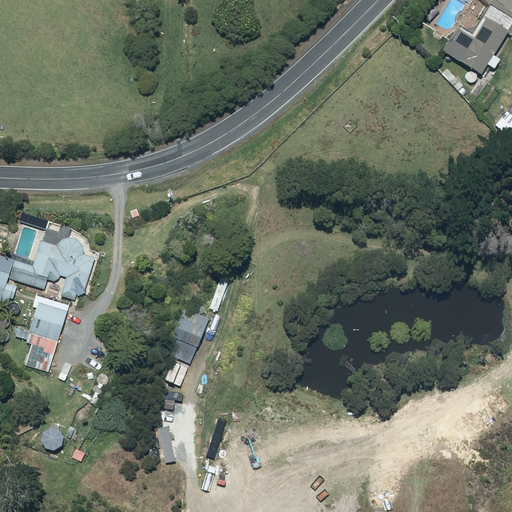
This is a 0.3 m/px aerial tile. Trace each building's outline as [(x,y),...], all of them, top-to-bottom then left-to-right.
[(448,0),(432,0),(425,11),(437,18),(448,0)] [(504,17),(477,0),(476,0),(459,26),(445,17),(429,42),(470,68),(504,17)] [(73,236),(51,230),(48,241),(31,236),(24,262),(0,255),(0,275),(36,286),(40,268),(57,273),(52,290),(71,296),(84,250),(70,246),(73,236)] [(53,304),(31,298),(15,354),(38,361),(53,304)] [(191,322),(171,314),(157,350),(177,357),(191,322)]
